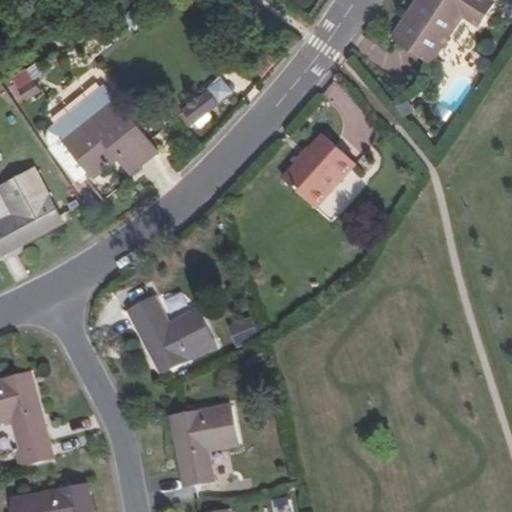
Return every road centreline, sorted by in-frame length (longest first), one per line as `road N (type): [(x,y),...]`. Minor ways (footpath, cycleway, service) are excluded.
road 1 (residential): [(355,0),(204,184),(138,239),(49,292)]
road 2 (residential): [(49,292),(113,415),(137,511)]
